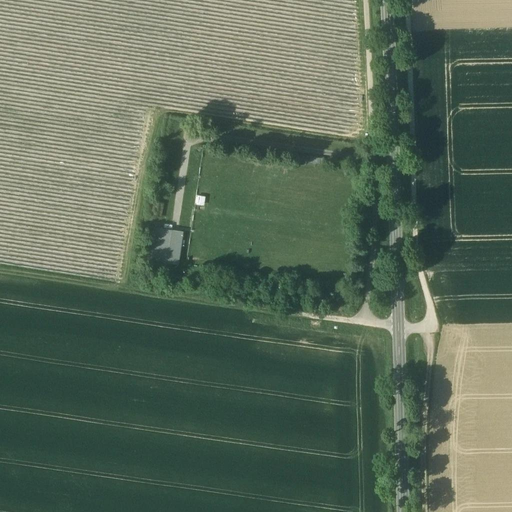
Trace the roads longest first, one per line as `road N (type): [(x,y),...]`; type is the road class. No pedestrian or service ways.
road 1 (track): [(407,0),(418,271),(433,327),(398,328),(363,321),(372,266),(365,0)]
road 2 (tertiary): [(384,0),(402,511)]
road 3 (track): [(363,321),(0,270)]
road 4 (track): [(426,511),(433,327)]
